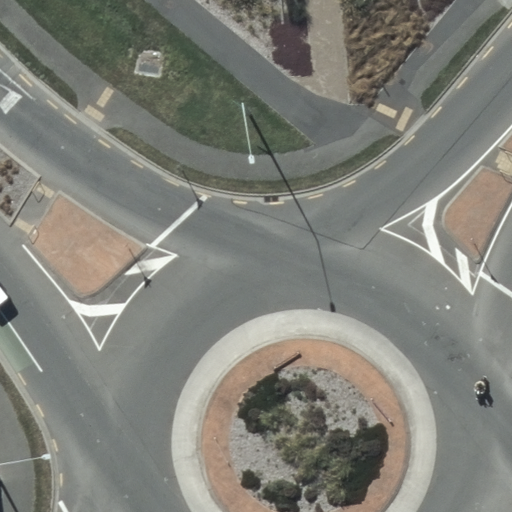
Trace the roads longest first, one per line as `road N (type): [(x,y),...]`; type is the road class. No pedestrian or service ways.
road 1 (secondary): [(0,96),(98,179),(262,284)]
road 2 (tertiary): [(279,280),(431,154),(511,62)]
road 3 (secondary): [(279,280),(329,277),(377,289),(419,314),(453,351),(475,395)]
road 4 (secondary): [(142,435),(0,272)]
road 5 (secondary): [(142,435),(153,385),(178,341),(216,306),(262,284)]
road 6 (tertiary): [(511,270),(475,395)]
